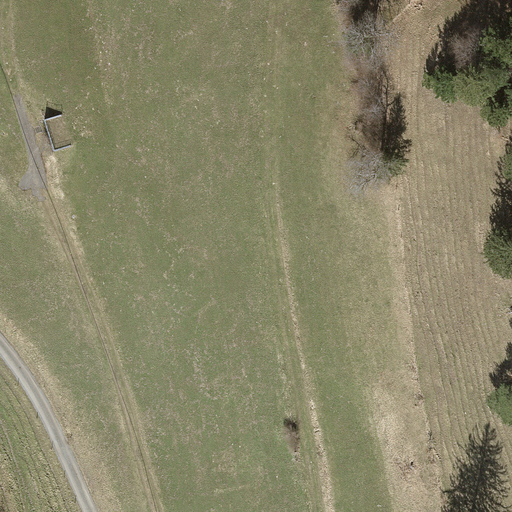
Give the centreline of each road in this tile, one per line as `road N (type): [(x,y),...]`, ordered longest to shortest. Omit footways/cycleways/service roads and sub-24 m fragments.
road 1 (track): [(161,511),(115,357),(40,176),(16,82),(10,0)]
road 2 (track): [(324,511),(272,206),(276,0)]
road 3 (track): [(94,511),(29,377),(0,344)]
